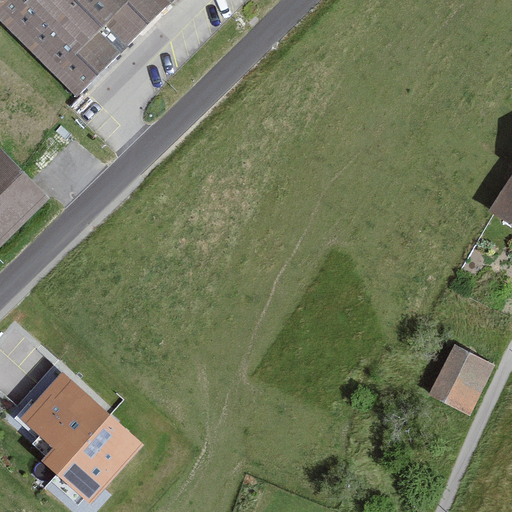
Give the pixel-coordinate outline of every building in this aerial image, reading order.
[(0,0),(0,16),(81,96),(175,0),(0,0)] [(0,142),(0,247),(53,195),(0,142)] [(511,164),(483,213),(511,229),(511,164)] [(491,367),(445,346),(422,396),(468,417),(491,367)] [(61,372),(21,417),(53,446),(41,458),(92,503),(144,445),(61,372)]
